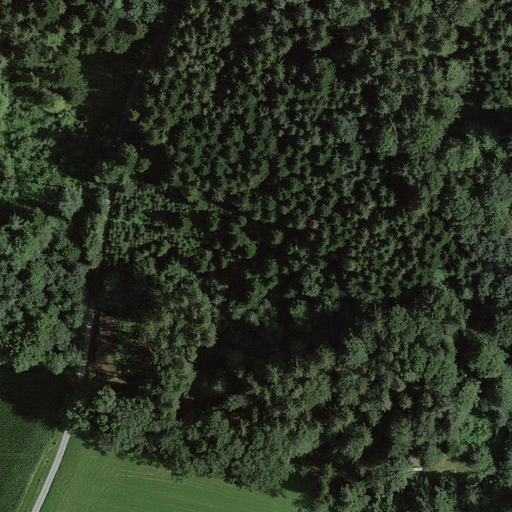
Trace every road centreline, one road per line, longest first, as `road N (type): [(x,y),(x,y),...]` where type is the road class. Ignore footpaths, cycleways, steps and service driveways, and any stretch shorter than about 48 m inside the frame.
road 1 (unclassified): [(37,511),(69,443),(130,97),(181,0)]
road 2 (track): [(511,338),(333,0)]
